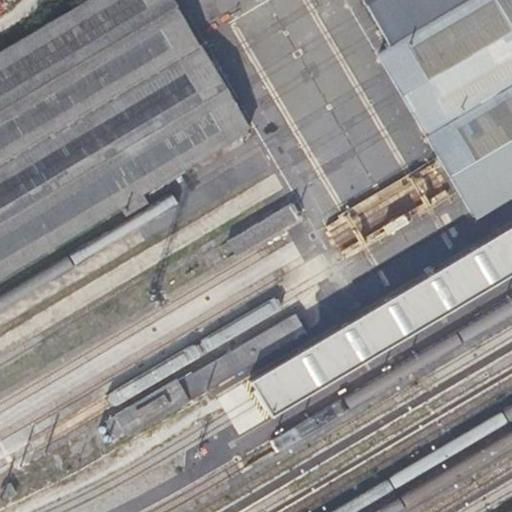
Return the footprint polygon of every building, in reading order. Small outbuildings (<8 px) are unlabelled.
[(173,0),(89,0),(0,53),(0,278),(249,129),(241,115),(229,95),(212,66),(173,0)] [(363,0),(370,11),(382,31),(391,45),(466,0),(363,0)] [(429,133),(511,83),(511,0),(466,0),(391,45),(380,51),(391,70),(404,92),(417,114),(429,133)] [(511,83),(429,133),(439,150),(452,172),(463,192),(482,224),(511,204),(511,83)] [(511,229),(253,382),(263,398),(275,418),(511,276),(511,229)] [(171,384),(181,402),(297,334),(287,317),(171,384)] [(181,402),(171,384),(169,381),(154,390),(158,397),(126,415),(123,409),(98,423),(110,443),(117,439),(119,438),(181,402)]
